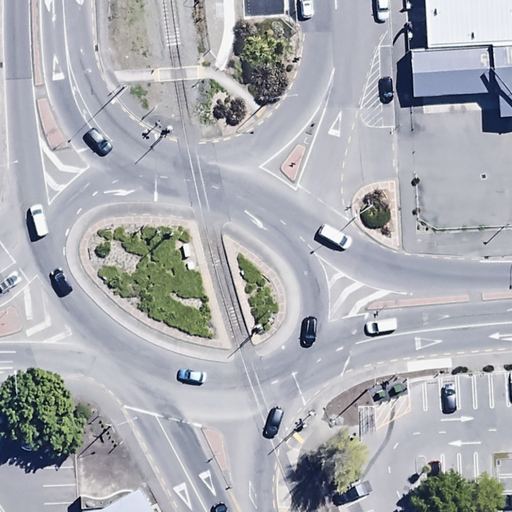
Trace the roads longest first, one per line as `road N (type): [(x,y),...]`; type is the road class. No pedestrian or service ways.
road 1 (unclassified): [(333,1),(349,77),(300,240)]
road 2 (trunk): [(56,231),(26,161),(16,0)]
road 3 (unclassified): [(220,188),(314,87),(333,1)]
road 4 (trunk): [(305,247),(424,277),(511,277)]
road 5 (trunk): [(511,324),(356,340),(308,358)]
road 6 (trunk): [(62,0),(76,100),(142,176)]
road 7 (secondary): [(203,511),(158,415),(145,366)]
road 8 (trunk): [(145,366),(80,313),(49,250)]
road 9 (secondary): [(145,366),(0,359)]
road 10 (trunk): [(281,379),(217,393),(145,366)]
road 11 (secondary): [(281,379),(256,448),(258,511)]
